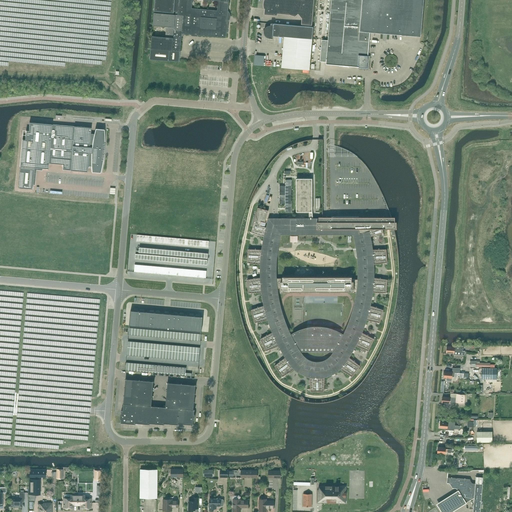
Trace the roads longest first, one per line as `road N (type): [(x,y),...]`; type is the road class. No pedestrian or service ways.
road 1 (track): [(389,236),(385,327),(358,378),(320,396),(281,384),(248,326),(240,267),(252,204),(271,180)]
road 2 (unclassified): [(119,290),(136,114),(159,100),(253,104)]
road 3 (tertiary): [(416,480),(443,213)]
road 4 (track): [(511,326),(453,323),(469,150),(500,143)]
road 5 (unclassified): [(215,381),(205,436),(126,441),(107,426),(111,372)]
road 6 (unclassified): [(261,122),(232,158),(222,297)]
